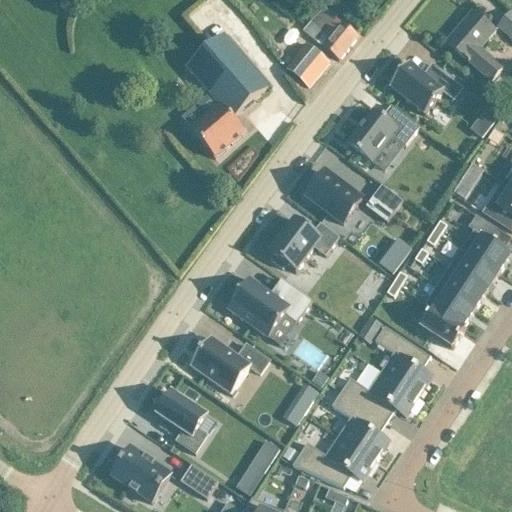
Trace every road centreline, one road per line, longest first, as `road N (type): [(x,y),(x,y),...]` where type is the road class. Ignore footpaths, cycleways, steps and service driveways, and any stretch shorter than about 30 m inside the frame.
road 1 (unclassified): [(45,505),(206,268),(414,0)]
road 2 (residential): [(417,511),(405,488),(408,473),(511,319)]
